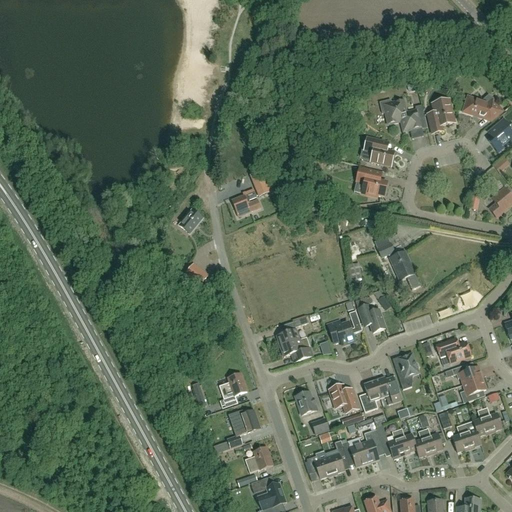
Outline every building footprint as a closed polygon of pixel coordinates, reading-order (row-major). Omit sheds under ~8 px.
[(503,112),(495,103),(490,96),(480,104),(469,100),(464,113),(491,122),(503,112)] [(421,118),(424,117),(422,107),(415,109),(416,112),(407,114),(404,102),(392,104),(391,101),(380,104),(382,116),(386,115),(388,127),(401,124),(404,134),(424,129),(421,118)] [(442,128),(455,125),(450,102),(433,106),(435,115),(428,117),(432,136),(443,133),(442,128)] [(511,135),(509,132),(511,130),(504,122),(489,135),(492,139),(489,143),(498,154),(508,146),(509,147),(511,144),(511,135)] [(390,145),(367,140),(364,153),(373,155),(371,164),(391,169),(395,154),(388,153),(390,145)] [(495,168),(502,175),(511,166),(511,165),(506,159),(495,168)] [(354,194),(377,199),(378,197),(385,199),(388,185),(380,183),(382,175),(360,170),(354,194)] [(264,171),(250,177),(253,184),(259,198),(273,193),(267,179),(264,171)] [(493,190),(495,188),(498,185),(493,179),(488,184),(493,190)] [(472,190),(470,200),(479,202),(481,192),(472,190)] [(509,209),(511,206),(511,198),(505,190),(493,201),(496,205),(490,211),(497,220),(510,210),(509,209)] [(239,219),(261,210),(257,202),(247,206),(244,198),(232,202),(239,219)] [(190,236),(202,221),(192,212),(180,227),(190,236)] [(375,244),(382,260),(395,254),(388,239),(375,244)] [(420,288),(405,254),(390,261),(400,283),(407,280),(412,292),(420,288)] [(353,287),(364,285),(359,265),(349,268),(353,287)] [(200,287),(208,277),(193,266),(186,276),(200,287)] [(373,336),(386,331),(379,312),(372,315),(369,306),(371,306),(372,303),(371,301),(369,300),(367,301),(367,300),(355,304),(364,329),(370,327),(373,336)] [(355,333),(352,334),(348,325),(341,327),(339,323),(328,327),(334,346),(341,344),(342,349),(355,344),(353,339),(363,336),(356,316),(350,319),(355,333)] [(306,320),(293,324),(295,330),(308,326),(306,320)] [(281,349),(300,343),(296,332),(277,339),(281,349)] [(307,340),(300,343),(281,349),(284,360),(292,357),(294,366),(313,359),(307,340)] [(447,356),(451,366),(471,359),(466,344),(459,347),(456,341),(436,348),(440,359),(447,356)] [(332,344),(322,346),(325,357),(334,356),(332,344)] [(412,357),(412,356),(401,361),(403,365),(401,367),(396,370),(403,393),(413,389),(413,378),(420,376),(418,371),(419,368),(418,366),(415,365),(412,358),(412,357)] [(463,387),(482,380),(478,369),(466,373),(464,367),(445,374),(447,380),(459,375),(463,387)] [(224,403),(247,394),(241,376),(228,381),(230,386),(220,389),(224,403)] [(385,379),(375,383),(381,401),(386,399),(389,407),(402,403),(396,386),(396,387),(396,386),(397,389),(389,391),(385,379)] [(482,380),(463,387),(465,393),(460,394),(464,405),(478,400),(476,395),(486,391),(482,380)] [(381,401),(375,383),(364,387),(368,399),(361,401),(360,399),(366,415),(378,411),(376,403),(381,401)] [(344,387),(329,392),(336,411),(344,409),(346,416),(359,412),(352,392),(346,394),(344,387)] [(200,408),(205,406),(201,393),(196,395),(200,408)] [(296,399),(302,418),(317,413),(315,405),(314,406),(310,394),(296,399)] [(500,395),(490,398),(492,404),(502,401),(500,395)] [(487,410),(482,411),(490,434),(502,430),(497,415),(490,417),(487,410)] [(239,437),(239,438),(241,437),(260,431),(254,413),(249,415),(247,411),(240,414),(239,413),(228,417),(235,438),(239,437)] [(490,434),(482,411),(477,413),(480,421),(473,423),(475,431),(478,438),(490,434)] [(447,415),(439,417),(444,432),(452,429),(447,415)] [(344,428),(360,423),(358,417),(342,422),(344,428)] [(312,426),(316,437),(329,433),(325,421),(312,426)] [(478,438),(475,431),(469,433),(466,425),(461,427),(469,450),(481,446),(478,438)] [(469,450),(461,427),(456,429),(459,437),(452,439),(457,454),(469,450)] [(361,446),(367,465),(379,461),(374,449),(381,446),(376,431),(364,436),(367,444),(361,446)] [(417,452),(415,445),(412,437),(405,440),(402,431),(397,433),(405,456),(417,452)] [(438,437),(431,439),(428,431),(423,433),(431,456),(443,452),(438,437)] [(400,458),(405,456),(397,433),(392,435),(395,443),(388,446),(386,438),(380,440),(383,451),(389,449),(393,460),(394,460),(395,462),(401,460),(400,458)] [(415,445),(417,452),(420,460),(431,456),(423,433),(418,435),(421,443),(415,445)] [(236,438),(227,441),(230,451),(242,447),(239,437),(236,438)] [(347,463),(346,459),(352,457),(349,450),(348,444),(342,447),(340,443),(335,445),(336,448),(330,450),(333,458),(326,460),(332,477),(344,473),(342,465),(347,463)] [(349,450),(352,457),(356,469),(367,465),(361,446),(349,450)] [(249,476),(273,468),(267,449),(256,453),(258,458),(244,462),(249,476)] [(332,477),(326,460),(320,462),(318,457),(306,461),(311,475),(317,473),(320,481),(332,477)] [(239,488),(257,482),(255,476),(237,483),(239,488)] [(254,495),(269,490),(276,488),(272,478),(250,486),(254,495)] [(261,511),(264,511),(286,505),(279,486),(276,488),(269,490),(271,495),(257,499),(261,511)] [(378,505),(376,499),(374,500),(372,499),(368,500),(367,502),(365,503),(367,511),(390,511),(387,502),(378,505)] [(413,511),(413,501),(410,502),(408,500),(404,500),(403,502),(401,502),(401,511),(413,511)] [(457,509),(456,511),(479,511),(480,501),(465,501),(465,509),(457,509)] [(442,511),(442,502),(428,503),(428,511),(442,511)]
